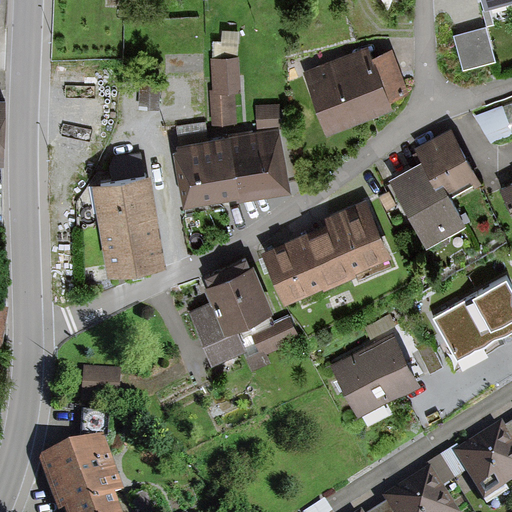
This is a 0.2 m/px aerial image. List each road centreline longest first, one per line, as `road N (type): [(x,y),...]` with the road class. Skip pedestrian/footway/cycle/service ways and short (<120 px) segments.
road 1 (residential): [(26,326),(58,324),(248,240),(340,184),(431,105)]
road 2 (tertiary): [(26,326),(27,0)]
road 3 (tertiary): [(0,501),(24,412),(26,326)]
